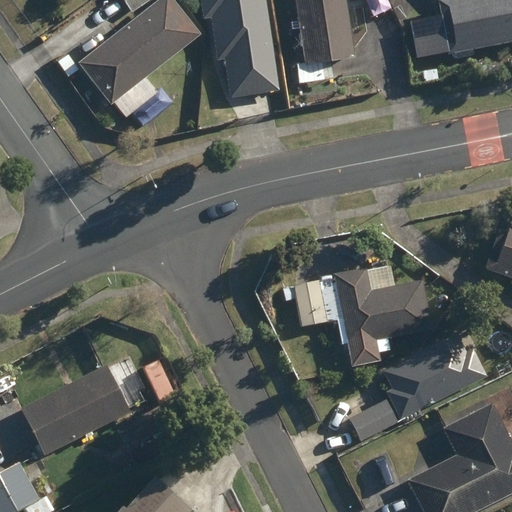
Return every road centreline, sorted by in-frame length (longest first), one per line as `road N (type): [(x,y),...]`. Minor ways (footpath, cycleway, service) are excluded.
road 1 (tertiary): [(168,213),(235,189),(511,135)]
road 2 (residential): [(311,511),(168,213)]
road 3 (residential): [(100,243),(0,100)]
